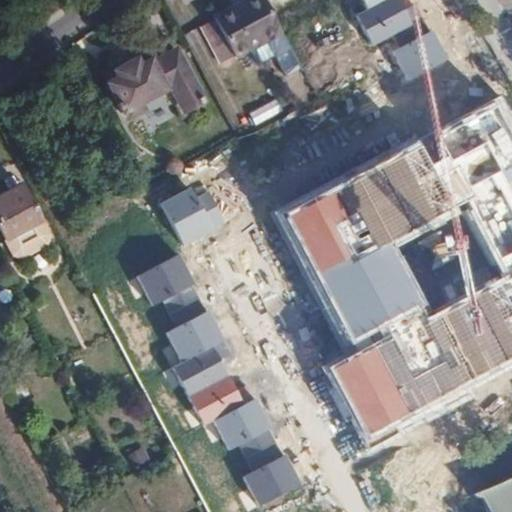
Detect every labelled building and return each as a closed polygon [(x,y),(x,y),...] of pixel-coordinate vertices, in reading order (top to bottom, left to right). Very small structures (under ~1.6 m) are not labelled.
[(263,1),(262,0),(250,0),(232,10),(235,16),(263,1)] [(396,0),(386,0),(365,12),(356,17),(372,46),(411,26),(396,0)] [(358,0),(365,12),(386,0),(358,0)] [(235,59),(281,34),(263,1),(235,16),(232,10),(214,20),(235,59)] [(431,31),(390,52),(405,82),(446,60),(431,31)] [(127,58),(113,65),(116,71),(113,72),(118,81),(107,86),(122,115),(164,93),(176,115),(201,102),(189,79),(175,54),(149,67),(147,65),(138,70),(133,61),(130,63),(127,58)] [(511,370),(511,144),(489,105),(277,216),(345,342),(419,303),(387,245),(461,206),(500,276),(418,320),(440,364),(406,381),(383,337),(323,369),(367,450),(511,370)] [(13,179),(0,185),(0,232),(9,250),(18,253),(48,237),(49,229),(21,175),(13,179)] [(188,187),(158,203),(181,246),(223,223),(206,190),(194,197),(188,187)] [(160,302),(192,285),(176,255),(135,277),(150,307),(160,302)] [(206,311),(192,285),(160,302),(173,328),(206,311)] [(180,364),(213,347),(222,342),(206,311),(173,328),(164,333),(180,364)] [(210,420),(242,403),(213,347),(180,364),(173,368),(202,424),(210,420)] [(226,450),(271,427),(255,397),(242,403),(210,420),(226,450)] [(256,505),(300,483),(286,455),(242,477),(256,505)] [(511,511),(511,477),(495,486),(473,494),(479,499),(487,511),(511,511)] [(460,511),(478,511),(471,496),(456,502),(460,511)]
